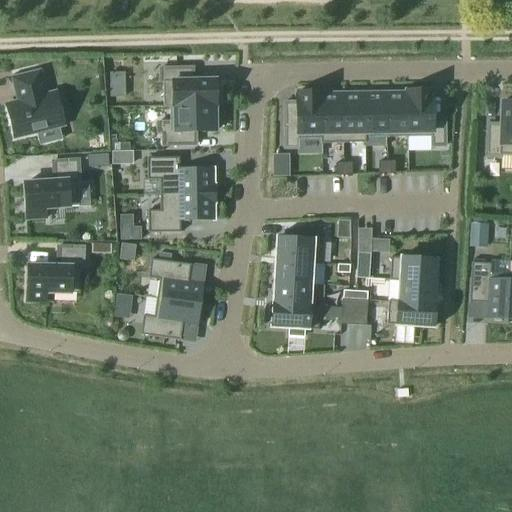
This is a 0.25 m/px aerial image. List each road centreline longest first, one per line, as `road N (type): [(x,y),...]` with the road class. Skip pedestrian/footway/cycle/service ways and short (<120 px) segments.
road 1 (residential): [(511,69),(273,73),(256,85),(223,373)]
road 2 (track): [(0,45),(511,37)]
road 3 (residential): [(223,373),(511,357)]
road 4 (residential): [(0,330),(223,373)]
